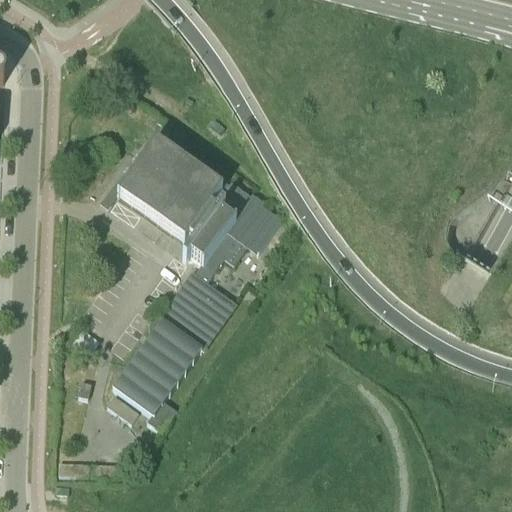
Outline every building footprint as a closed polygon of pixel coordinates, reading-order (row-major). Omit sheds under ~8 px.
[(202,270),(194,281),(112,395),(151,422),(146,429),(160,439),(176,418),(162,408),(233,309),(206,289),(223,264),(233,271),(247,251),(258,259),(281,227),(226,189),(222,195),(155,147),(116,201),(184,249),(188,242),(194,247),(182,265),(185,267),(189,262),(202,270)] [(90,390),(81,388),(77,402),(87,404),(90,390)] [(113,401),(106,412),(131,429),(138,419),(113,401)] [(121,463),(131,470),(149,446),(139,438),(121,463)] [(88,470),(58,468),(58,481),(88,483),(88,470)] [(89,470),(89,483),(119,484),(120,471),(89,470)]
